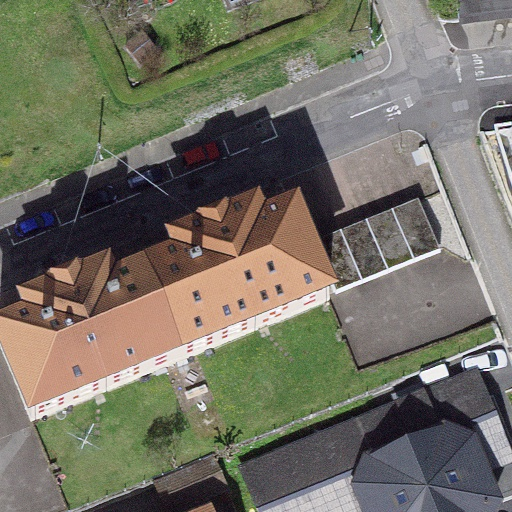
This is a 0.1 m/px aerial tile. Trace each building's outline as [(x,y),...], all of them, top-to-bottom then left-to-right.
[(511,0),(456,0),(459,21),(511,14),(511,0)] [(417,202),(313,243),(334,297),(439,255),(417,202)] [(178,262),(145,276),(180,360),(331,296),(296,214),(260,229),(255,215),(172,249),(178,262)] [(0,334),(0,346),(32,422),(180,360),(145,276),(112,289),(106,276),(24,309),(29,323),(0,334)] [(441,391),(244,472),(260,511),(279,511),(358,479),(370,511),(476,511),(491,506),(477,473),(507,461),(480,394),(447,407),(441,391)] [(178,511),(226,492),(214,461),(166,480),(178,511)]
